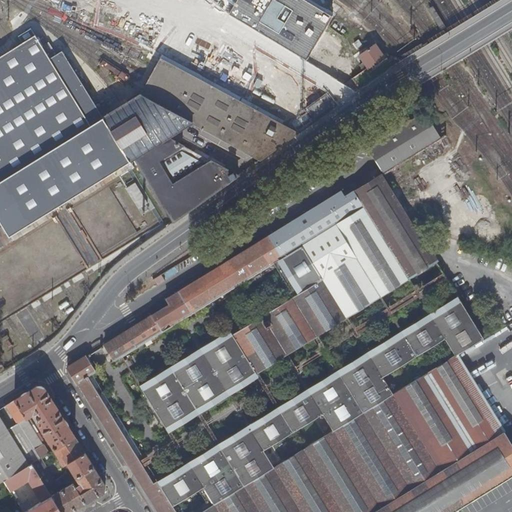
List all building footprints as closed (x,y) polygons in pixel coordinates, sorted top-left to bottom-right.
[(211,0),(232,16),(307,59),(333,16),(306,0),(211,0)] [(443,26),(432,8),(428,10),(439,28),(443,26)] [(255,158),(292,131),(155,57),(151,65),(145,76),(139,86),(136,92),(121,102),(98,116),(56,49),(49,53),(39,37),(33,40),(25,28),(14,36),(18,43),(13,46),(4,51),(0,54),(0,227),(3,233),(129,156),(169,221),(234,174),(163,136),(186,121),(255,158)] [(381,55),(373,43),(357,55),(361,61),(356,63),(361,69),(381,55)] [(328,109),(321,99),(307,109),(315,119),(328,109)] [(367,148),(382,175),(440,139),(425,113),(367,148)] [(355,192),(410,279),(426,268),(437,262),(382,175),(366,185),(355,192)] [(138,211),(147,207),(134,182),(125,186),(138,211)] [(170,306),(106,345),(116,362),(282,257),(303,290),(144,390),(168,429),(410,279),(355,192),(345,198),(342,193),(266,239),(167,300),(170,306)] [(278,268),(273,271),(283,289),(289,286),(278,268)] [(166,281),(163,275),(155,280),(158,287),(166,281)] [(460,300),(298,401),(162,487),(150,468),(146,470),(135,476),(157,511),(175,511),(170,504),(200,486),(211,503),(194,511),(454,511),(511,477),(511,443),(505,432),(504,434),(457,357),(393,394),(382,376),(445,339),(457,356),(483,339),(460,300)] [(95,373),(85,359),(68,368),(129,467),(140,459),(144,457),(92,375),(95,373)] [(54,449),(74,437),(43,388),(36,386),(14,400),(26,418),(32,414),(38,412),(40,416),(37,417),(36,421),(54,449)] [(0,421),(0,482),(3,480),(27,465),(0,421)] [(105,485),(74,437),(54,449),(53,450),(58,459),(45,467),(40,458),(31,463),(45,487),(54,481),(50,475),(67,464),(84,490),(81,491),(76,483),(74,484),(73,482),(51,496),(60,511),(70,511),(103,492),(105,485)] [(40,458),(48,453),(42,444),(34,449),(40,458)] [(140,459),(129,467),(135,476),(146,470),(140,459)] [(60,511),(51,496),(45,487),(31,463),(27,465),(3,480),(11,492),(29,481),(42,502),(32,508),(28,501),(19,506),(23,511),(60,511)]
